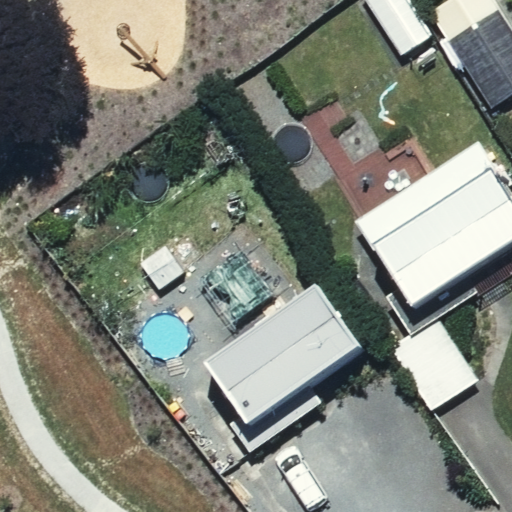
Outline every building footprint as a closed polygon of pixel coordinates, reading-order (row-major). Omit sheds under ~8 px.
[(434,34),(412,0),(359,0),(437,121),(474,97),(434,34)] [(487,0),(434,34),(474,97),(486,115),(511,97),(511,24),(496,0),(487,0)] [(474,377),(432,312),(473,286),(462,269),(511,236),(511,195),(471,133),(330,224),(400,332),(375,348),(418,414),(474,377)] [(276,305),(224,234),(171,272),(183,289),(125,330),(183,411),(216,387),(269,460),(358,395),(339,369),(374,344),(322,272),(276,305)] [(0,365),(0,418),(25,401),(0,365)] [(190,511),(119,418),(0,508),(0,511),(190,511)]
